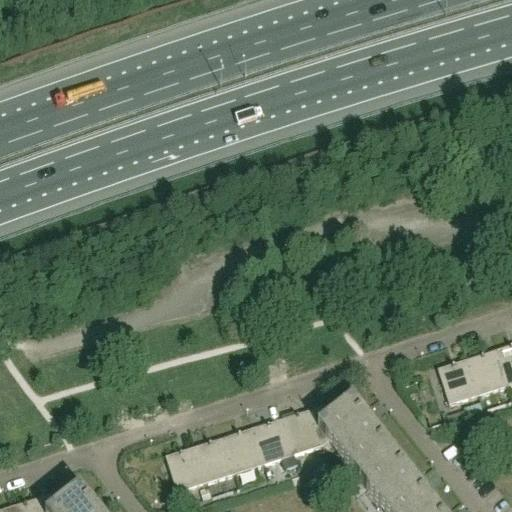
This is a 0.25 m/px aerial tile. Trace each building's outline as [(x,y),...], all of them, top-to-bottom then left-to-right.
[(511,352),(496,357),(495,357),(496,358),(507,392),(511,390),(511,352)] [(507,392),(496,358),(483,363),(483,362),(482,361),(467,366),(467,368),(478,401),(484,399),(503,393),(507,392)] [(478,401),(467,368),(454,372),(454,371),(453,371),(437,376),(448,411),(455,409),(474,403),(478,401)] [(422,393),(414,395),(417,407),(426,404),(422,393)] [(424,497),(417,488),(393,457),(370,428),(364,420),(352,405),(334,420),(317,433),(329,448),(332,452),(358,484),(379,511),(435,511),(434,509),(431,506),(424,497)] [(479,407),(463,412),(465,420),(481,416),(479,407)] [(329,448),(317,433),(334,420),(327,411),(311,417),(310,417),(311,419),(298,422),(298,421),(282,426),(282,428),(293,462),(319,453),(322,452),(329,448)] [(293,462),(282,428),(270,432),(269,430),(253,435),(253,437),(264,471),(271,469),(293,462)] [(264,471),(253,437),(240,441),(240,439),(224,444),(224,446),(235,480),(241,478),(261,472),(264,471)] [(235,480),(224,446),(211,450),(210,449),(194,454),(195,455),(206,489),(213,487),(232,481),(235,480)] [(206,489),(195,455),(182,459),(182,458),(166,463),(165,463),(177,499),(178,498),(180,503),(198,497),(197,492),(203,490),(206,489)] [(95,511),(91,507),(80,493),(61,508),(55,511),(95,511)] [(55,511),(61,508),(54,499),(38,504),(39,506),(26,510),(25,508),(13,511),(55,511)]
